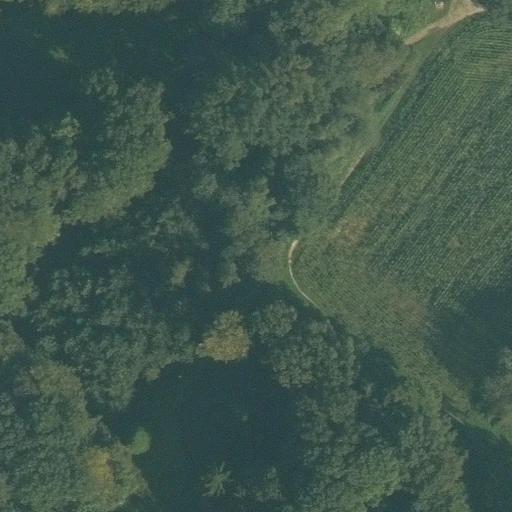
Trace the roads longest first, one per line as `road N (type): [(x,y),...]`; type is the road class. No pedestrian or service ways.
road 1 (track): [(474,0),(259,293)]
road 2 (track): [(249,304),(131,457)]
